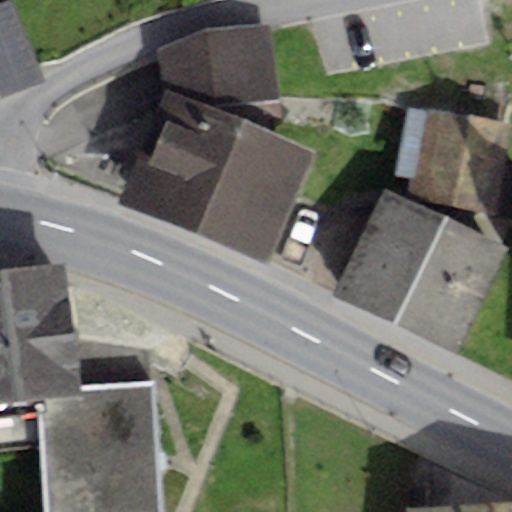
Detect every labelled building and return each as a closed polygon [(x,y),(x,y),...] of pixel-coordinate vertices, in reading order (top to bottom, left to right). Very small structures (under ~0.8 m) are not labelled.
[(17,6),(0,12),(0,99),(46,82),(17,6)] [(260,38),(157,68),(172,120),(278,163),(260,38)] [(172,120),(162,116),(122,215),(272,276),(312,176),(278,163),(172,120)] [(503,132),(424,117),(410,194),(489,208),(503,132)] [(498,253),(386,199),(343,289),(455,343),(498,253)] [(70,282),(0,293),(0,435),(37,429),(93,420),(88,395),(70,282)] [(93,420),(37,429),(37,511),(166,511),(161,392),(88,395),(93,420)]
